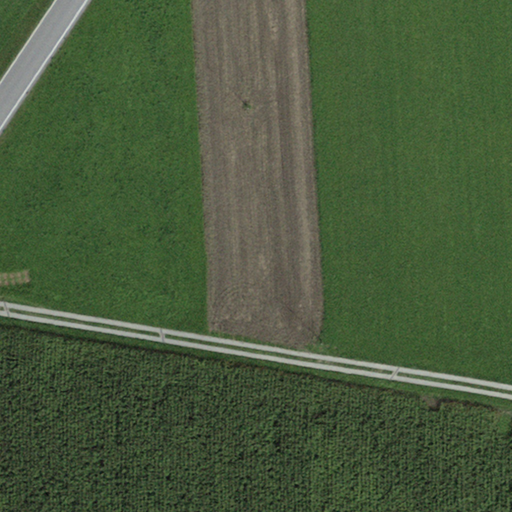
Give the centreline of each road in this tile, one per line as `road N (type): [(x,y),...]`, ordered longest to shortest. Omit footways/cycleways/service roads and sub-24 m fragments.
road 1 (track): [(0,309),(511,393)]
road 2 (tertiary): [(72,0),(0,107)]
